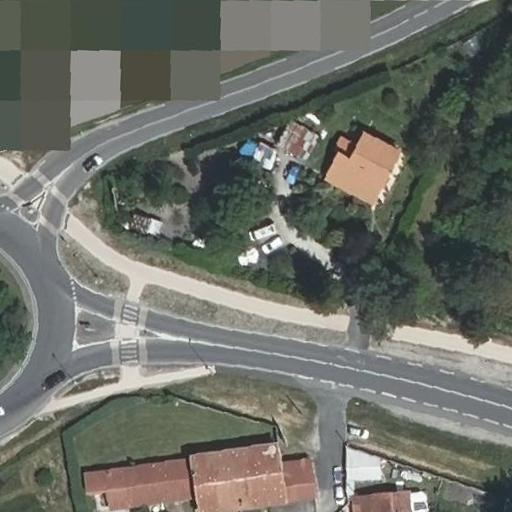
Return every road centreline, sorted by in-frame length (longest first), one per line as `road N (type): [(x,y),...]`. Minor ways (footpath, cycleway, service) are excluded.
road 1 (tertiary): [(441,0),(331,55),(86,155)]
road 2 (primary): [(49,379),(107,353),(274,353)]
road 3 (primary): [(274,353),(177,330),(57,281)]
road 4 (primary): [(333,362),(511,408)]
